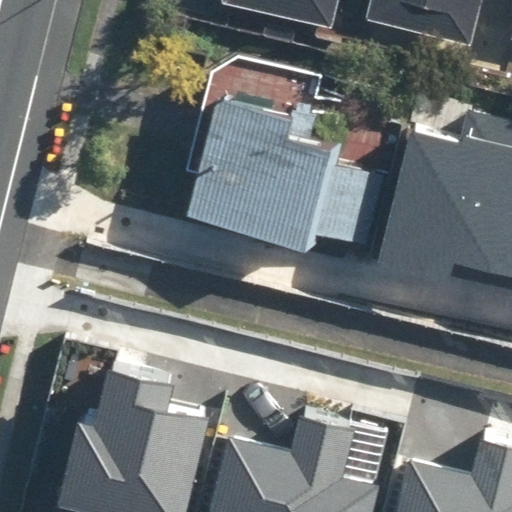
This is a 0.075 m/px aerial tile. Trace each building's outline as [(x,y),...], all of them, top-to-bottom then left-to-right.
[(226,0),(329,25),(335,0),(361,0),(358,14),(470,41),(479,0),(226,0)] [(214,45),(175,211),(360,254),(380,168),(334,157),(338,141),(312,135),(327,71),(214,45)] [(418,110),(384,243),(453,261),(459,237),(492,246),(511,168),(511,103),(472,93),(465,122),(418,110)] [(511,168),(492,246),(511,250),(511,168)] [(68,506),(92,511),(208,511),(234,410),(100,377),(68,506)] [(242,511),(395,511),(409,457),(373,448),(381,413),(314,397),(303,443),(262,433),(242,511)] [(415,511),(511,511),(511,435),(495,431),(486,466),(430,452),(415,511)]
